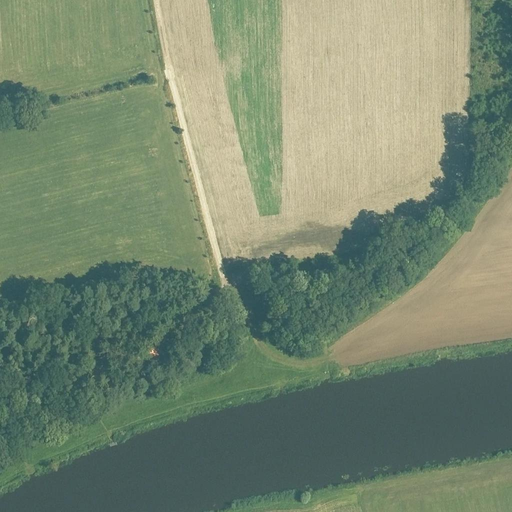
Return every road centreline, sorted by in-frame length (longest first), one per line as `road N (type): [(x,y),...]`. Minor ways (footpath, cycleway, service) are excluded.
road 1 (track): [(155,0),(217,257),(258,341)]
road 2 (track): [(231,283),(164,324),(0,371)]
